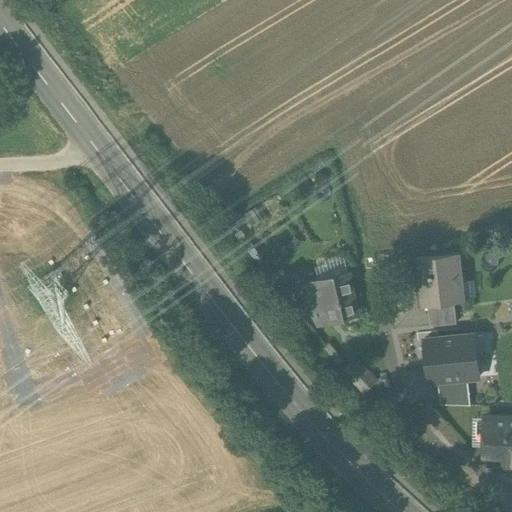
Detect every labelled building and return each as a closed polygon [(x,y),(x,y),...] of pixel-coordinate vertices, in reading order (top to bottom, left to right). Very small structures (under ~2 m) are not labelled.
[(458,256),(416,261),(420,305),(428,304),(452,301),(457,301),(455,282),(461,281),(458,256)] [(347,275),(298,288),(318,324),(357,314),(347,275)] [(452,301),(428,304),(431,327),(455,324),(452,301)] [(429,384),(437,383),(468,379),(478,378),(474,335),(424,340),(429,384)] [(375,382),(356,362),(344,373),(363,393),(375,382)] [(470,406),(468,379),(437,383),(440,406),(470,406)] [(445,423),(430,405),(421,413),(436,431),(445,423)] [(511,418),(485,418),(484,456),(504,456),(504,464),(509,464),(509,467),(511,466),(511,418)]
